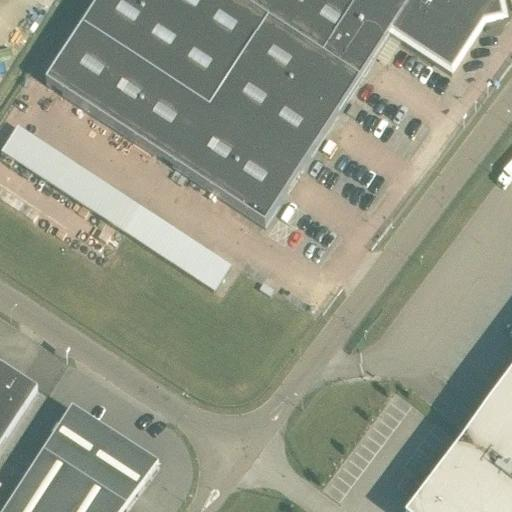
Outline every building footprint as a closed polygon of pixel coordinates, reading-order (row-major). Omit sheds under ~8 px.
[(503,24),(500,6),(503,0),(104,0),(47,89),(266,232),(392,39),(452,78),(485,28),(503,24)] [(210,257),(194,281),(216,296),(232,271),(210,257)] [(0,366),(0,450),(38,392),(0,366)] [(511,511),(511,386),(445,476),(418,511),(511,511)] [(73,414),(9,511),(128,511),(160,471),(73,414)]
